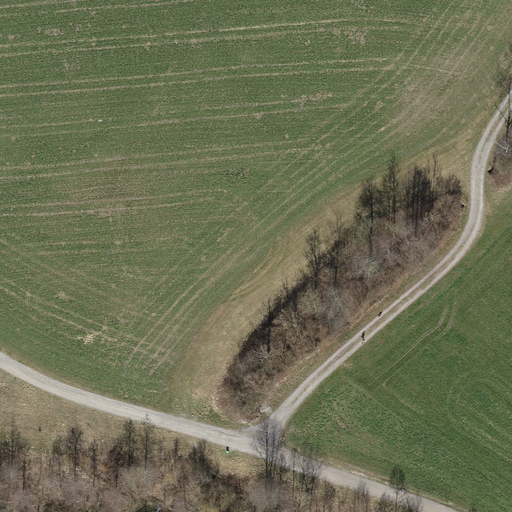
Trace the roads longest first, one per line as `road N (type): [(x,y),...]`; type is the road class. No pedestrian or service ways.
road 1 (track): [(258,447),(311,381),(464,246),(481,155),(511,99)]
road 2 (track): [(258,447),(50,385),(0,355)]
road 3 (track): [(441,511),(258,447)]
